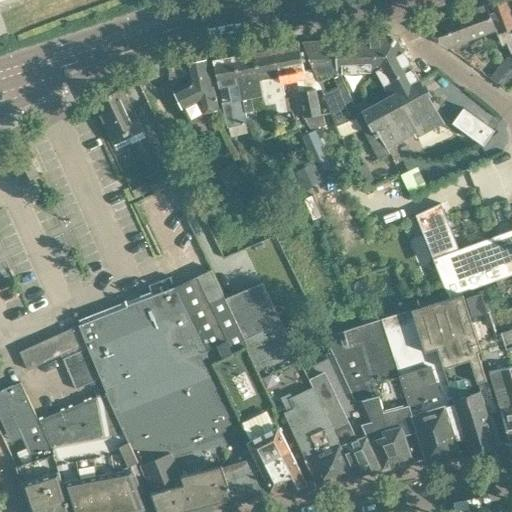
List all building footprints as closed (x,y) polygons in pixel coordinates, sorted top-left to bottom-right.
[(511,10),(506,0),(496,0),(486,4),(497,30),(496,30),(497,34),(502,45),(506,44),(509,51),(511,53),(511,10)] [(486,4),(457,15),(462,30),(467,28),(471,39),(496,30),(497,30),(486,4)] [(430,35),(448,48),(471,39),(467,28),(462,30),(457,15),(427,26),(430,35)] [(392,38),(374,39),(375,69),(376,72),(390,97),(390,98),(420,82),(397,40),(392,38)] [(374,39),(336,41),(337,74),(341,74),(376,72),(375,69),(374,39)] [(336,41),(302,42),(313,68),(319,82),(332,75),(337,87),(323,93),(337,125),(336,126),(341,137),(362,128),(356,115),(355,106),(341,74),(337,74),(336,41)] [(313,68),(308,69),(309,71),(304,72),(298,42),(273,47),(285,95),(300,92),(305,118),(311,127),(334,123),(336,126),(337,125),(323,93),(319,82),(313,68)] [(285,95),(273,47),(253,51),(259,81),(263,95),(264,105),(268,114),(287,111),(284,95),(285,95)] [(259,81),(253,51),(233,55),(240,85),(246,112),(254,110),(253,108),(251,97),(263,95),(259,81)] [(511,53),(509,51),(500,64),(511,72),(511,71),(511,53)] [(233,55),(213,58),(216,78),(219,88),(228,87),(231,100),(221,102),(227,128),(237,126),(248,123),(246,112),(240,85),(233,55)] [(207,60),(186,64),(190,86),(174,93),(190,125),(204,119),(203,113),(218,110),(211,79),(207,60)] [(500,64),(490,78),(501,86),(511,72),(500,64)] [(511,71),(511,72),(501,86),(508,90),(511,86),(511,71)] [(367,110),(363,111),(376,137),(380,135),(387,148),(414,134),(416,138),(443,123),(420,82),(390,98),(390,97),(367,110)] [(123,87),(106,96),(129,143),(146,135),(123,87)] [(106,96),(93,102),(116,149),(129,143),(106,96)] [(494,130),(467,110),(464,108),(453,123),(483,145),(494,130)] [(313,162),(318,172),(331,166),(315,128),(301,135),(313,162)] [(281,150),(268,156),(271,163),(284,157),(281,150)] [(25,152),(11,159),(24,183),(38,175),(25,152)] [(313,162),(295,171),(303,189),(323,180),(318,172),(313,162)] [(152,189),(154,192),(169,185),(162,170),(147,178),(149,183),(152,189)] [(296,176),(280,184),(286,197),(303,189),(295,171),(293,172),(296,176)] [(286,197),(280,184),(274,172),(252,184),(264,207),(286,197)] [(149,183),(139,188),(142,192),(143,194),(152,189),(149,183)] [(441,204),(417,215),(446,290),(449,298),(462,294),(497,281),(511,274),(511,231),(460,251),(441,204)] [(297,281),(291,267),(264,209),(198,240),(225,299),(262,282),(269,295),(297,281)] [(511,274),(497,281),(507,310),(511,307),(511,274)] [(197,276),(176,287),(196,331),(211,362),(222,356),(217,345),(228,339),(197,276)] [(311,465),(318,484),(355,474),(311,380),(305,368),(301,359),(299,359),(280,321),(268,296),(269,295),(262,282),(225,299),(246,344),(251,354),(256,364),(266,385),(274,402),(276,406),(274,407),(278,415),(275,416),(278,423),(279,426),(284,423),(300,456),(305,453),(311,465)] [(211,362),(196,331),(176,287),(149,297),(80,325),(101,379),(107,392),(129,445),(139,461),(158,511),(194,511),(239,501),(270,493),(270,492),(273,490),(254,453),(255,453),(247,435),(238,418),(224,390),(211,362)] [(496,412),(475,352),(479,351),(463,297),(462,294),(449,298),(446,290),(440,292),(442,300),(411,309),(424,352),(437,348),(470,453),(499,448),(499,447),(502,446),(492,413),(496,412)] [(483,291),(463,297),(479,351),(475,352),(496,412),(505,409),(511,442),(511,346),(500,333),(497,334),(483,291)] [(424,352),(411,309),(382,318),(387,335),(427,458),(427,460),(460,455),(470,453),(437,348),(424,352)] [(325,337),(333,355),(341,371),(366,424),(363,425),(383,469),(427,458),(387,335),(382,318),(357,327),(325,337)] [(76,389),(101,379),(80,325),(75,327),(20,352),(28,370),(61,355),(76,389)] [(511,329),(503,333),(500,333),(511,346),(511,329)] [(273,490),(274,493),(308,484),(295,458),(300,456),(284,423),(279,426),(278,423),(275,416),(278,415),(274,407),(276,406),(274,402),(266,385),(256,364),(251,354),(246,344),(222,356),(211,362),(224,390),(238,418),(247,435),(255,453),(254,453),(273,490)] [(333,355),(305,368),(311,380),(355,474),(355,476),(383,469),(363,425),(366,424),(341,371),(333,355)] [(39,420),(21,382),(0,391),(0,417),(0,419),(8,435),(21,428),(33,460),(16,466),(31,511),(72,511),(55,455),(39,420)] [(107,392),(39,420),(55,455),(72,511),(139,511),(150,510),(132,464),(139,461),(129,445),(107,392)]
